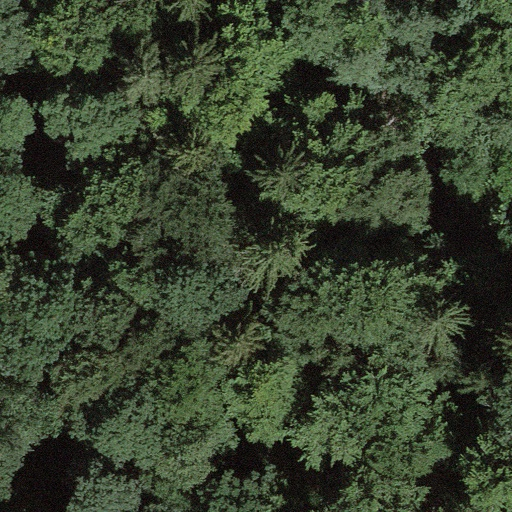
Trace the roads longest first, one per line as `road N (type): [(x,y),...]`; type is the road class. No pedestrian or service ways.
road 1 (track): [(92,511),(46,0)]
road 2 (track): [(271,0),(511,258)]
